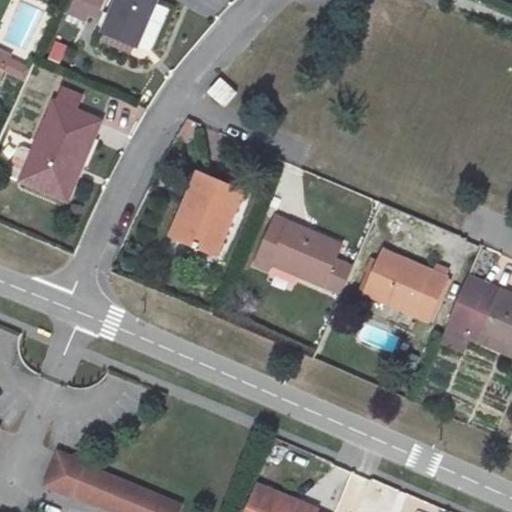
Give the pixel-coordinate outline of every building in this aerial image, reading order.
[(100,9),(79,0),(73,0),(68,13),(87,21),(89,16),(96,18),(100,9)] [(79,0),(100,9),(103,0),(79,0)] [(145,0),(117,0),(100,40),(132,54),(154,4),(145,0)] [(152,45),(164,20),(153,15),(141,40),(152,45)] [(66,47),(55,42),(48,58),(59,63),(66,47)] [(223,84),(209,100),(223,110),(236,94),(223,84)] [(56,103),(75,111),(81,96),(63,88),(56,103)] [(56,103),(53,102),(22,180),(60,195),(73,162),(79,165),(97,119),(75,111),(56,103)] [(73,162),(60,195),(66,198),(79,165),(73,162)] [(199,214),(184,246),(220,262),(247,202),(204,182),(191,210),(199,214)] [(176,243),(184,246),(199,214),(191,210),(176,243)] [(345,246),(285,221),(283,225),(266,268),(275,271),(278,264),(328,285),(327,288),(347,296),(359,268),(339,259),(345,246)] [(254,270),(264,274),(266,268),(283,225),(275,222),(254,270)] [(449,280),(390,255),(372,295),(433,322),(449,280)] [(511,297),(474,280),(453,330),(511,355),(511,297)] [(86,469),(59,458),(46,489),(72,500),(73,498),(106,511),(177,511),(178,511),(85,472),(86,469)] [(306,511),(288,504),(290,500),(256,485),(244,511),(306,511)] [(309,511),(311,508),(290,500),(288,504),(306,511),(309,511)]
